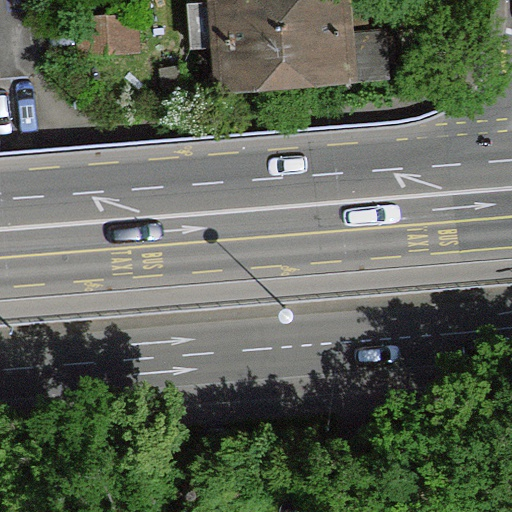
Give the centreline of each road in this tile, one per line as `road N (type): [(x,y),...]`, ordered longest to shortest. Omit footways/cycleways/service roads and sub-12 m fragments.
road 1 (primary): [(0,378),(511,333)]
road 2 (secondary): [(511,188),(0,228)]
